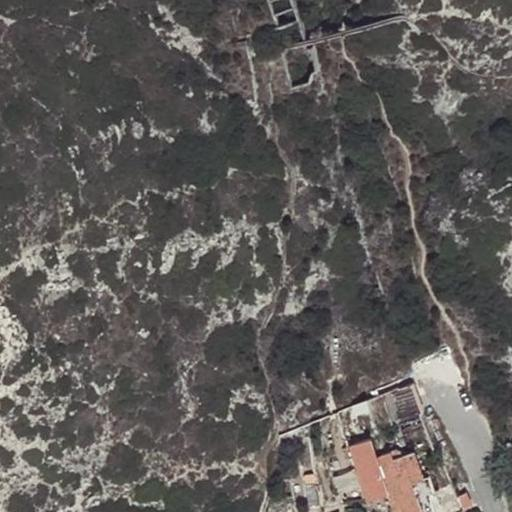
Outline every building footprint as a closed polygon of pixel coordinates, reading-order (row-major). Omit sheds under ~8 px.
[(423,416),(411,390),(396,395),(409,423),(423,416)] [(355,446),(363,469),(379,464),(387,461),(379,439),(355,446)] [(416,451),(401,457),(421,511),(438,511),(432,495),(438,493),(431,475),(425,477),(416,451)] [(379,464),(389,495),(394,511),(421,511),(401,457),(387,461),(379,464)] [(379,498),(389,495),(379,464),(363,469),(374,499),(379,498)] [(394,511),(389,495),(379,498),(382,511),(394,511)] [(456,511),(465,509),(459,495),(441,503),(444,511),(456,511)]
